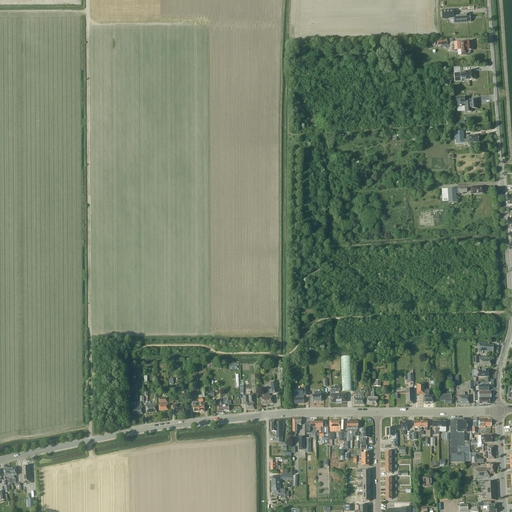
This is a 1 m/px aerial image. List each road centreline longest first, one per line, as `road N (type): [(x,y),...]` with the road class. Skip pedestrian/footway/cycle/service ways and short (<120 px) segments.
road 1 (track): [(90,440),(87,0)]
road 2 (unclassified): [(498,411),(511,311),(489,0)]
road 3 (tertiary): [(67,445),(267,415)]
road 4 (tertiary): [(377,413),(498,411)]
